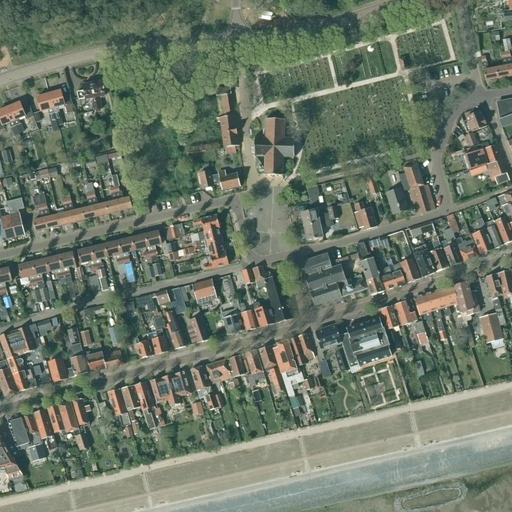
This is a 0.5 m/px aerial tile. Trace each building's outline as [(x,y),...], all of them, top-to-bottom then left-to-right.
[(511,10),(503,11),(504,18),(511,17),(511,10)] [(498,32),(491,33),(492,42),(497,41),(499,39),(498,32)] [(509,40),(503,41),(505,52),(510,51),(511,51),(509,40)] [(401,72),(408,70),(405,57),(398,59),(401,72)] [(496,68),(498,79),(510,77),(506,59),(503,59),(502,59),(503,67),(496,68)] [(486,63),(482,63),(485,81),(498,79),(496,68),(488,70),(487,62),(486,63)] [(225,76),(209,78),(210,87),(227,84),(225,76)] [(101,82),(101,81),(96,82),(96,83),(83,86),(84,91),(77,92),(79,100),(85,99),(87,104),(93,103),(94,111),(102,109),(99,97),(106,96),(103,82),(101,82)] [(221,89),(220,87),(215,88),(216,96),(221,95),(224,117),(217,118),(217,122),(220,122),(224,149),(225,148),(235,147),(235,150),(239,150),(239,146),(235,116),(230,88),(228,88),(221,89)] [(54,113),(59,112),(58,107),(64,105),(65,108),(72,106),(73,105),(70,94),(69,94),(62,96),(60,91),(49,94),(54,113)] [(49,94),(37,98),(41,112),(48,110),(49,115),(54,113),(49,94)] [(499,120),(502,128),(511,124),(511,100),(497,103),(500,119),(499,120)] [(16,126),(20,124),(19,119),(25,117),(26,120),(34,117),(29,105),(22,108),(20,103),(8,107),(16,126)] [(9,123),(11,128),(16,126),(8,107),(7,108),(5,109),(0,110),(0,130),(4,129),(3,126),(9,123)] [(59,112),(54,113),(58,126),(63,125),(59,112)] [(487,127),(481,112),(466,117),(468,123),(464,125),(467,132),(471,131),(472,132),(487,127)] [(54,113),(49,115),(54,132),(59,130),(58,126),(54,113)] [(284,138),(285,120),(266,119),(266,138),(255,137),(255,138),(254,138),(254,139),(255,139),(255,141),(255,146),(253,146),(253,147),(255,147),(254,154),(253,154),(253,156),(254,156),(254,157),(255,157),(255,158),(256,158),(256,168),(265,168),(264,174),(263,173),(263,174),(264,174),(264,175),(265,175),(265,176),(266,176),(266,175),(270,175),(270,176),(271,176),(271,175),(276,176),(276,177),(277,177),(277,176),(281,176),(281,177),(282,177),(282,176),(283,176),(283,157),(294,158),(295,139),(284,138)] [(20,124),(16,126),(19,134),(24,132),(21,124),(20,124)] [(473,133),(465,136),(470,147),(477,145),(473,133)] [(115,147),(121,146),(119,136),(113,138),(115,147)] [(489,147),(485,149),(490,164),(501,161),(496,145),(489,147)] [(466,171),(478,167),(485,165),(490,163),(485,149),(482,150),(461,156),(461,157),(464,156),(469,170),(465,171),(466,171)] [(2,153),(5,164),(12,162),(9,151),(2,153)] [(107,156),(95,159),(97,166),(108,163),(107,156)] [(86,167),(96,164),(95,158),(85,161),(86,167)] [(502,161),(486,165),(488,171),(490,179),(494,178),(496,182),(497,185),(509,180),(502,161)] [(405,173),(399,175),(404,192),(409,190),(424,186),(417,164),(404,168),(405,173)] [(486,165),(469,172),(471,177),(488,171),(486,165)] [(56,168),(48,170),(50,178),(58,176),(56,168)] [(48,170),(34,173),(36,179),(36,180),(49,177),(48,170)] [(226,176),(225,171),(218,173),(218,175),(211,176),(210,172),(199,174),(203,189),(213,187),(213,185),(221,184),(222,191),(240,187),(237,174),(226,176)] [(373,196),(379,193),(374,177),(368,180),(373,196)] [(424,186),(409,190),(417,216),(435,210),(434,206),(428,185),(424,186)] [(317,187),(307,189),(310,202),(310,205),(319,204),(318,198),(318,196),(319,196),(317,187)] [(393,215),(408,210),(401,189),(386,194),(393,215)] [(120,211),(132,208),(130,198),(123,199),(121,192),(120,193),(116,194),(120,211)] [(506,217),(511,215),(511,192),(504,195),(498,197),(506,217)] [(113,202),(105,204),(108,214),(120,211),(116,194),(111,195),(113,202)] [(35,197),(32,197),(34,207),(38,206),(42,205),(40,195),(35,197)] [(96,217),(108,214),(105,204),(98,205),(97,198),(96,198),(92,199),(96,217)] [(10,215),(15,237),(24,235),(18,210),(24,208),(22,199),(7,202),(10,215)] [(84,220),(96,217),(92,199),(87,200),(87,201),(89,208),(81,209),(84,220)] [(489,210),(495,208),(494,205),(497,203),(495,199),(486,202),(489,210)] [(357,213),(355,214),(357,221),(360,230),(363,229),(363,231),(377,227),(371,208),(364,210),(361,203),(355,205),(357,213)] [(68,205),(72,223),(84,220),(81,209),(74,211),(73,204),(72,204),(68,205)] [(65,213),(58,215),(60,226),(72,223),(68,205),(63,206),(65,213)] [(331,220),(335,219),(339,219),(336,207),(328,209),(329,214),(331,220)] [(48,229),(60,226),(58,215),(50,217),(49,210),(48,210),(44,211),(45,215),(48,229)] [(331,220),(329,214),(318,216),(317,210),(301,213),(304,226),(331,220)] [(41,219),(33,221),(36,232),(48,229),(45,215),(44,211),(40,212),(39,212),(41,219)] [(10,215),(2,217),(2,219),(7,239),(15,237),(10,215)] [(454,215),(447,217),(453,233),(453,234),(460,232),(454,215)] [(204,232),(220,228),(217,216),(201,219),(201,220),(193,222),(194,226),(202,224),(204,232)] [(504,246),(511,242),(511,234),(505,217),(494,222),(504,246)] [(480,232),(472,235),(480,256),(494,250),(486,230),(483,223),(481,218),(476,220),(478,225),(480,229),(479,230),(480,232)] [(331,220),(304,226),(307,241),(323,238),(320,225),(324,224),(325,228),(332,226),(331,220)] [(504,246),(494,222),(493,221),(485,224),(487,228),(489,227),(490,229),(487,230),(495,250),(504,246)] [(427,224),(418,227),(420,235),(429,232),(427,224)] [(172,239),(178,238),(175,226),(169,227),(172,239)] [(418,227),(410,229),(413,237),(420,235),(418,227)] [(204,232),(198,234),(200,242),(201,246),(207,244),(222,241),(219,229),(220,228),(204,232)] [(447,240),(439,243),(442,250),(443,249),(450,267),(462,263),(456,247),(453,240),(455,240),(451,228),(443,231),(447,240)] [(149,248),(150,252),(156,250),(155,246),(162,244),(159,232),(145,235),(149,248)] [(403,232),(394,234),(398,244),(406,241),(403,232)] [(135,251),(149,248),(145,235),(132,238),(135,251)] [(386,237),(379,239),(382,249),(389,247),(386,237)] [(436,273),(448,268),(437,237),(433,239),(434,243),(432,243),(435,251),(429,254),(436,273)] [(135,251),(132,238),(118,242),(121,254),(122,259),(129,257),(128,253),(135,251)] [(461,238),(455,240),(464,262),(479,256),(472,240),(466,243),(465,241),(463,242),(461,238)] [(369,242),(370,248),(381,246),(379,239),(369,242)] [(207,244),(201,246),(202,250),(208,248),(210,257),(226,253),(226,252),(225,253),(222,241),(207,244)] [(121,254),(118,242),(105,245),(108,258),(115,256),(116,260),(122,259),(121,254)] [(364,242),(355,245),(358,254),(360,262),(369,259),(364,242)] [(108,258),(105,245),(91,248),(94,261),(95,265),(102,264),(101,259),(108,258)] [(423,278),(436,273),(430,258),(425,245),(417,249),(419,254),(414,255),(417,263),(423,278)] [(407,284),(420,279),(408,246),(403,248),(408,261),(400,264),(407,284)] [(89,267),(95,265),(94,261),(91,248),(78,251),(81,264),(88,262),(89,267)] [(195,254),(195,252),(194,248),(186,250),(183,250),(185,256),(195,254)] [(179,260),(177,252),(168,254),(170,262),(179,260)] [(63,273),(70,272),(69,267),(76,266),(73,253),(59,256),(62,269),(63,273)] [(226,253),(210,257),(212,264),(202,267),(203,271),(213,269),(229,265),(226,253)] [(347,285),(346,281),(341,265),(339,265),(338,260),(330,263),(327,254),(300,263),(305,278),(304,278),(309,292),(310,292),(315,306),(342,297),(339,288),(347,285)] [(62,269),(59,256),(46,260),(49,272),(56,271),(57,275),(63,273),(62,269)] [(371,296),(384,292),(379,277),(373,258),(369,259),(360,262),(371,296)] [(49,272),(46,260),(32,263),(35,276),(36,280),(43,278),(42,274),(49,272)] [(30,281),(36,280),(35,276),(32,263),(19,266),(22,279),(29,277),(30,281)] [(159,264),(153,265),(155,276),(162,275),(159,264)] [(400,264),(389,268),(396,288),(403,285),(405,285),(406,284),(407,284),(400,264)] [(256,283),(263,281),(263,280),(266,279),(263,266),(253,269),(256,283)] [(149,278),(155,277),(153,267),(147,268),(149,278)] [(0,288),(6,287),(5,283),(12,281),(9,268),(0,270),(0,288)] [(386,291),(396,288),(389,268),(382,270),(385,277),(381,278),(386,291)] [(104,269),(97,271),(99,279),(105,277),(106,277),(104,269)] [(247,285),(255,283),(251,269),(242,272),(247,285)] [(509,298),(511,310),(511,278),(510,270),(497,274),(505,299),(509,298)] [(242,272),(231,275),(234,287),(245,285),(242,272)] [(502,295),(496,274),(486,277),(492,298),(490,298),(491,301),(492,301),(495,310),(501,309),(497,296),(502,295)] [(93,292),(101,290),(97,276),(89,278),(93,292)] [(263,280),(263,281),(267,295),(276,324),(294,319),(281,276),(266,280),(266,279),(263,280)] [(362,280),(361,276),(357,277),(359,281),(351,284),(350,280),(346,281),(347,285),(339,288),(342,297),(366,289),(363,280),(362,280)] [(197,304),(217,298),(212,280),(192,286),(197,304)] [(263,281),(256,283),(260,297),(267,295),(263,281)] [(467,283),(454,287),(461,312),(465,328),(468,327),(466,322),(470,321),(470,320),(471,320),(471,319),(471,318),(471,317),(470,316),(469,316),(468,315),(479,313),(475,297),(474,291),(469,292),(467,283)] [(70,300),(77,298),(74,286),(67,288),(70,300)] [(176,301),(171,303),(173,311),(174,316),(187,311),(184,302),(188,301),(183,287),(179,288),(173,290),(176,301)] [(443,290),(448,306),(453,305),(456,314),(461,312),(454,287),(443,290)] [(47,289),(39,291),(42,302),(49,300),(47,289)] [(451,315),(448,306),(443,290),(434,293),(439,309),(443,308),(446,317),(451,315)] [(36,304),(42,302),(39,291),(33,292),(36,304)] [(166,291),(156,294),(157,297),(158,302),(159,305),(169,302),(168,298),(167,291),(166,291)] [(442,318),(439,309),(434,293),(425,296),(430,312),(434,311),(436,320),(442,318)] [(142,298),(137,299),(138,304),(144,303),(147,302),(149,312),(157,311),(153,298),(152,295),(151,295),(145,297),(142,298)] [(433,321),(430,312),(425,296),(415,299),(420,315),(424,313),(427,323),(433,321)] [(9,297),(3,299),(6,309),(12,307),(9,297)] [(401,323),(402,325),(402,326),(414,323),(413,322),(417,321),(414,315),(415,314),(411,300),(407,302),(407,301),(395,305),(401,323)] [(134,302),(122,305),(124,313),(136,310),(134,302)] [(239,308),(240,307),(238,302),(233,303),(235,309),(221,312),(228,336),(244,332),(239,315),(241,314),(239,308)] [(253,305),(260,328),(265,327),(267,326),(276,324),(270,305),(261,308),(259,303),(256,304),(253,305)] [(401,323),(395,305),(392,307),(392,306),(381,310),(394,351),(400,349),(393,329),(398,327),(402,325),(401,323)] [(0,310),(2,318),(8,316),(5,306),(0,307),(0,310)] [(95,315),(106,313),(104,306),(93,308),(95,315)] [(245,306),(240,307),(239,308),(241,314),(246,332),(257,329),(252,310),(246,312),(245,306)] [(501,309),(495,310),(496,314),(500,326),(506,324),(501,309)] [(179,329),(174,316),(173,311),(166,313),(170,324),(166,325),(170,335),(176,333),(175,331),(179,329)] [(496,314),(480,318),(487,344),(491,343),(503,340),(500,326),(496,314)] [(150,341),(152,340),(156,355),(168,352),(162,330),(166,329),(163,318),(160,318),(160,317),(153,319),(156,333),(148,335),(150,341)] [(197,344),(209,341),(201,318),(190,322),(192,326),(188,327),(193,342),(196,341),(197,344)] [(344,351),(350,369),(358,366),(359,367),(392,357),(388,347),(390,347),(384,328),(383,328),(380,318),(346,329),(347,333),(339,336),(342,344),(344,351)] [(41,335),(47,334),(46,330),(52,328),(50,320),(37,324),(41,335)] [(420,345),(428,342),(422,322),(414,325),(420,345)] [(0,336),(0,340),(8,360),(10,367),(13,375),(25,372),(23,364),(24,363),(24,361),(23,360),(21,360),(20,356),(19,354),(34,349),(31,340),(36,338),(33,332),(38,331),(36,324),(28,326),(6,334),(0,336)] [(342,344),(339,336),(336,325),(315,332),(321,350),(342,344)] [(113,345),(121,344),(117,327),(109,330),(113,345)] [(71,344),(80,342),(77,328),(68,330),(71,344)] [(176,333),(170,335),(175,350),(185,347),(179,329),(175,331),(176,333)] [(84,346),(89,345),(86,332),(81,333),(84,346)] [(306,361),(314,358),(307,335),(298,338),(306,361)] [(298,367),(307,364),(298,338),(289,340),(298,367)] [(139,344),(138,339),(135,340),(141,360),(153,356),(149,341),(139,344)] [(503,340),(491,343),(493,349),(505,346),(503,340)] [(297,370),(288,341),(272,346),(282,374),(289,397),(294,396),(291,386),(304,382),(304,381),(300,369),(297,370)] [(80,344),(73,346),(70,348),(69,350),(69,353),(73,368),(67,370),(69,379),(88,373),(80,344)] [(284,391),(270,346),(259,350),(266,372),(270,371),(274,383),(271,384),(274,394),(284,391)] [(111,353),(110,350),(103,352),(103,353),(106,369),(124,364),(120,351),(111,353)] [(90,351),(86,353),(91,373),(106,369),(103,353),(98,355),(97,354),(91,355),(90,351)] [(265,377),(256,351),(245,354),(252,374),(252,375),(247,376),(251,387),(256,386),(254,381),(258,380),(258,379),(265,377)] [(344,351),(335,354),(341,373),(350,370),(350,369),(344,351)] [(232,378),(232,379),(245,375),(240,356),(229,359),(226,360),(232,378)] [(49,363),(54,383),(68,379),(63,359),(49,363)] [(0,385),(4,397),(19,392),(10,368),(9,369),(5,360),(0,362),(0,385)] [(232,378),(226,360),(216,363),(221,382),(232,378)] [(320,363),(326,378),(332,376),(327,361),(320,363)] [(420,361),(414,363),(418,375),(424,373),(420,361)] [(211,385),(221,382),(216,363),(206,366),(211,385)] [(201,368),(191,370),(196,386),(200,399),(206,397),(213,395),(210,385),(204,367),(203,367),(201,368)] [(25,372),(13,375),(14,376),(20,392),(23,391),(29,390),(29,389),(37,388),(33,370),(25,372)] [(161,379),(150,382),(156,404),(168,401),(170,406),(181,403),(180,398),(192,394),(185,372),(175,375),(173,376),(173,375),(162,378),(162,379),(161,379)] [(324,386),(321,377),(315,379),(319,388),(324,386)] [(306,391),(312,389),(309,379),(304,381),(304,382),(306,391)] [(147,383),(135,386),(148,431),(155,429),(150,414),(148,414),(146,409),(154,407),(147,383)] [(132,413),(131,411),(141,408),(134,386),(122,389),(131,423),(135,422),(132,413)] [(108,393),(115,418),(119,416),(122,427),(130,425),(129,420),(120,390),(117,390),(108,393)] [(256,403),(261,401),(258,391),(252,392),(256,403)] [(213,395),(206,397),(211,411),(218,408),(213,395)] [(220,395),(215,396),(217,404),(219,409),(223,407),(222,403),(220,395)] [(295,397),(294,396),(289,397),(295,417),(299,416),(297,408),(303,406),(300,396),(295,397)] [(85,407),(83,399),(71,402),(80,435),(85,434),(83,425),(89,424),(86,413),(91,412),(89,406),(85,407)] [(104,401),(97,403),(100,414),(107,412),(104,401)] [(80,435),(71,402),(59,406),(67,433),(74,431),(75,437),(80,435)] [(200,403),(194,404),(198,416),(203,414),(200,403)] [(59,406),(47,409),(54,433),(61,431),(63,437),(67,436),(67,433),(59,406)] [(43,411),(31,414),(41,444),(43,444),(42,440),(47,439),(48,440),(46,441),(49,452),(58,449),(54,436),(53,436),(46,410),(45,410),(43,411)] [(33,442),(34,447),(41,444),(31,414),(8,421),(11,430),(10,431),(11,433),(12,433),(17,448),(33,442)] [(135,434),(140,433),(137,423),(132,425),(135,434)] [(80,435),(75,437),(79,451),(84,449),(90,448),(85,434),(80,435)] [(0,470),(5,469),(9,480),(23,476),(5,445),(3,446),(3,445),(2,446),(0,437),(0,470)] [(34,447),(29,448),(33,462),(46,459),(41,444),(34,447)]
